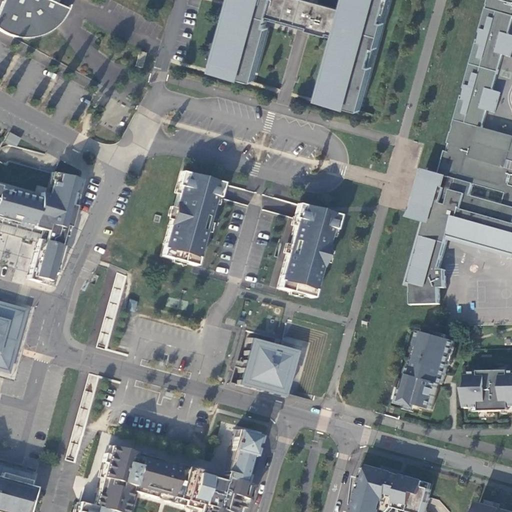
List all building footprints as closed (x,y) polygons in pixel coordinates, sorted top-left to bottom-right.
[(3,0),(2,2),(0,7),(0,31),(1,32),(3,33),(5,34),(7,35),(9,35),(11,36),(13,37),(15,37),(16,38),(19,38),(20,38),(22,38),(25,38),(27,38),(29,38),(31,38),(33,38),(35,37),(37,37),(39,36),(41,35),(43,35),(45,34),(47,33),(49,32),(51,30),(53,29),(54,28),(56,27),(57,25),(59,24),(60,22),(51,16),(56,4),(58,0),(3,0)] [(339,35),(321,101),(358,110),(387,0),(349,0),(346,12),(305,0),(304,0),(234,0),(215,71),(251,81),(270,16),(298,23),(298,26),(305,28),(310,29),(310,27),(330,32),(339,35)] [(511,58),(511,54),(511,38),(508,37),(509,35),(511,23),(511,0),(487,0),(479,32),(481,33),(480,41),(477,40),(463,88),(466,89),(464,97),(461,96),(448,143),(450,144),(449,152),(445,151),(439,174),(439,175),(451,178),(448,189),(445,189),(441,204),(444,205),(441,216),(428,213),(426,221),(424,230),(427,230),(425,237),(422,236),(408,287),(409,283),(412,284),(412,305),(441,304),(440,289),(446,288),(446,271),(440,271),(448,240),(452,227),(462,230),(464,223),(469,225),(470,221),(511,232),(506,252),(498,250),(497,254),(511,258),(511,169),(506,168),(511,147),(511,136),(483,128),(488,111),(495,113),(501,95),(493,93),(493,91),(503,55),(511,58)] [(51,16),(60,22),(62,20),(63,19),(64,17),(65,15),(66,13),(67,11),(68,9),(69,8),(70,5),(69,5),(68,8),(68,9),(56,4),(51,16)] [(139,52),(135,66),(141,68),(145,53),(139,52)] [(5,141),(16,147),(20,138),(9,132),(5,141)] [(451,178),(439,175),(439,174),(424,170),(423,176),(426,176),(422,205),(430,208),(428,213),(441,216),(444,205),(441,204),(445,189),(448,189),(451,178)] [(75,196),(79,181),(53,173),(47,195),(40,193),(38,198),(9,190),(8,193),(0,190),(0,219),(39,230),(44,232),(62,237),(64,237),(76,196),(75,196)] [(179,187),(160,257),(194,266),(213,197),(217,182),(183,173),(179,187)] [(276,289),(311,298),(330,229),(334,215),(299,205),(295,219),(276,289)] [(39,230),(0,219),(0,232),(36,242),(36,239),(39,230)] [(511,232),(470,221),(469,225),(464,223),(462,230),(452,227),(448,240),(497,254),(498,250),(506,252),(511,232)] [(59,246),(62,237),(44,232),(41,241),(59,246)] [(50,287),(62,246),(59,246),(41,241),(36,239),(36,242),(25,280),(50,287)] [(22,312),(0,306),(0,368),(6,370),(22,312)] [(443,385),(456,342),(448,339),(449,336),(435,332),(434,336),(420,332),(416,346),(420,348),(414,369),(410,368),(406,383),(408,384),(406,390),(404,389),(400,404),(418,409),(418,406),(432,410),(439,384),(443,385)] [(296,351),(248,338),(236,385),(283,398),(296,351)] [(465,389),(466,409),(481,408),(481,412),(511,411),(511,403),(511,372),(510,372),(510,371),(480,372),(480,373),(468,373),(468,389),(465,389)] [(252,435),(236,431),(237,430),(232,429),(231,433),(232,433),(228,447),(227,447),(226,452),(231,453),(227,466),(243,470),(247,457),(250,458),(252,454),(251,453),(255,439),(256,440),(257,435),(252,434),(252,435)] [(209,474),(130,452),(129,456),(126,455),(123,454),(124,450),(108,446),(95,493),(99,494),(97,501),(95,507),(91,506),(84,504),(83,506),(79,505),(80,503),(77,502),(73,511),(129,511),(134,498),(128,497),(129,491),(191,508),(190,511),(233,511),(236,505),(245,508),(251,485),(240,482),(224,478),(215,476),(214,480),(211,479),(208,478),(209,474)] [(0,478),(27,486),(30,474),(0,465),(0,478)] [(243,470),(227,466),(225,471),(224,478),(240,482),(241,476),(243,470)] [(378,469),(370,467),(367,478),(366,479),(366,480),(362,479),(355,506),(353,511),(383,511),(386,504),(395,506),(395,508),(402,510),(403,508),(410,510),(408,511),(425,511),(429,497),(431,490),(424,488),(426,482),(403,476),(403,477),(394,474),(393,474),(387,472),(387,471),(379,469),(378,469)] [(353,506),(355,506),(362,479),(357,477),(353,506)] [(0,511),(27,511),(34,488),(27,486),(0,478),(0,511)] [(486,505),(480,503),(477,511),(511,511),(501,509),(495,507),(486,505)]
